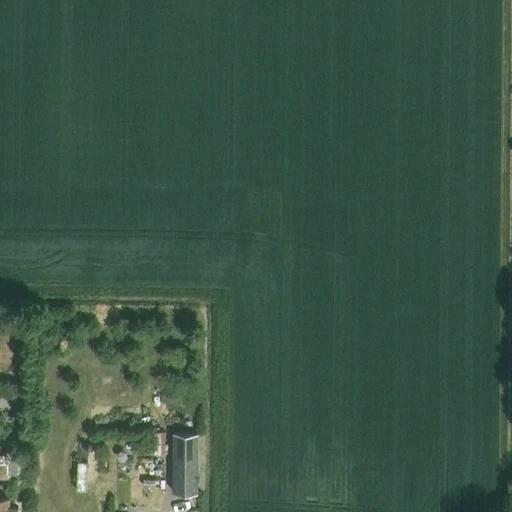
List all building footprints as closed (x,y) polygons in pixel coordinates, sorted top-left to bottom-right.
[(0,381),(0,396),(26,396),(27,382),(0,381)] [(17,418),(28,418),(28,409),(17,409),(17,418)] [(155,430),(154,442),(165,442),(166,431),(155,430)] [(198,491),(199,431),(175,431),(174,491),(198,491)] [(154,442),(154,453),(165,454),(165,442),(154,442)] [(23,497),(24,478),(10,477),(8,496),(23,497)] [(9,506),(10,497),(0,495),(0,511),(18,511),(19,508),(9,506)]
